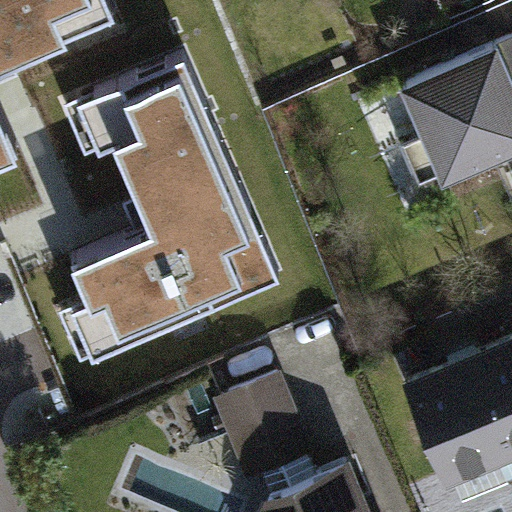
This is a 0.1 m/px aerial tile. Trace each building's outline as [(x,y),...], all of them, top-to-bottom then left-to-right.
[(0,0),(0,152),(15,146),(0,110),(0,58),(118,8),(115,0),(0,0)] [(511,38),(410,82),(450,173),(511,145),(511,38)] [(186,48),(96,87),(153,219),(74,254),(112,340),(281,267),(186,48)] [(511,333),(470,351),(511,453),(511,333)] [(511,453),(470,351),(409,376),(452,479),(511,454),(511,453)] [(284,371),(221,396),(252,475),(316,449),(284,371)] [(374,511),(354,461),(277,493),(268,511),(374,511)]
